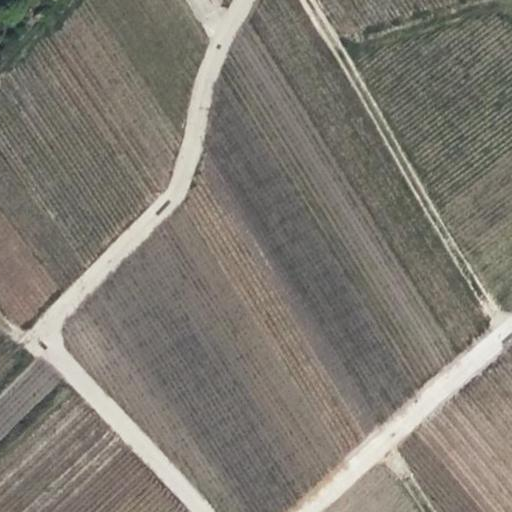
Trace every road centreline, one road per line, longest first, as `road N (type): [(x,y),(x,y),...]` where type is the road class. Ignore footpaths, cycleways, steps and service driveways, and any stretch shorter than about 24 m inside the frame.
road 1 (unclassified): [(222,43),(187,176),(160,215),(55,320),(46,347),(211,511)]
road 2 (track): [(338,49),(506,334)]
road 3 (track): [(511,330),(311,511)]
road 4 (track): [(511,3),(338,49),(311,0)]
